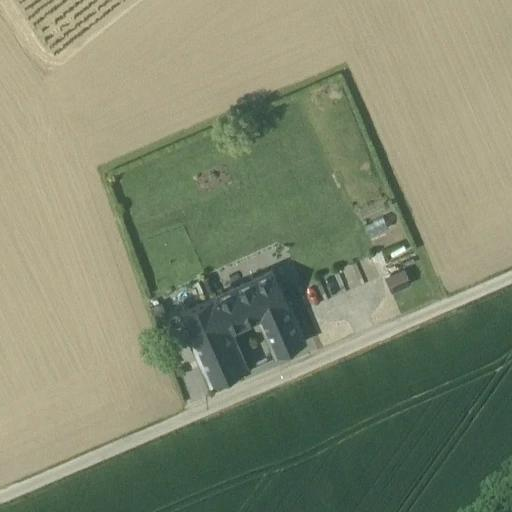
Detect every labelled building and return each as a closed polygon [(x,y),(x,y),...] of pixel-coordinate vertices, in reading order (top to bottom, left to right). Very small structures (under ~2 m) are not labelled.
[(385,273),(391,289),(411,282),(405,266),(385,273)] [(271,270),(213,296),(225,322),(228,329),(259,315),(286,302),(271,270)] [(172,293),(150,303),(159,322),(180,312),(180,311),(172,293)] [(213,296),(180,311),(180,312),(191,338),(205,331),(225,322),(213,296)] [(286,302),(259,315),(275,354),(303,341),(286,302)] [(225,322),(205,331),(211,345),(231,336),(228,329),(225,322)] [(231,336),(211,345),(205,331),(191,338),(211,382),(244,367),(231,336)]
